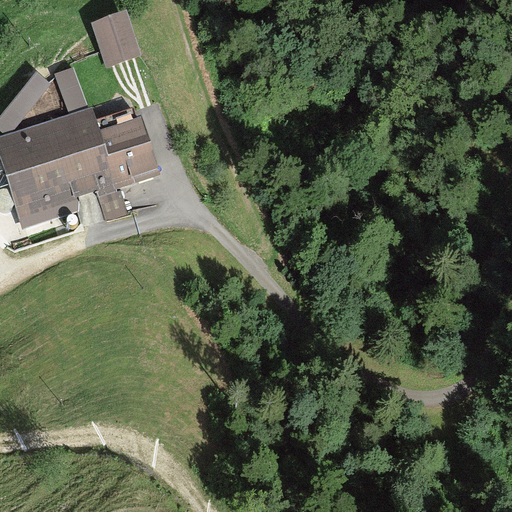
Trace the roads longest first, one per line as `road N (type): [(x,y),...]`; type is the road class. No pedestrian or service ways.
road 1 (track): [(0,285),(78,243),(189,218),(211,228),(345,360),(410,397),(431,399),(473,384),(511,319)]
road 2 (track): [(179,0),(251,199),(269,283)]
road 3 (track): [(0,445),(91,436),(140,441),(173,464),(208,511)]
